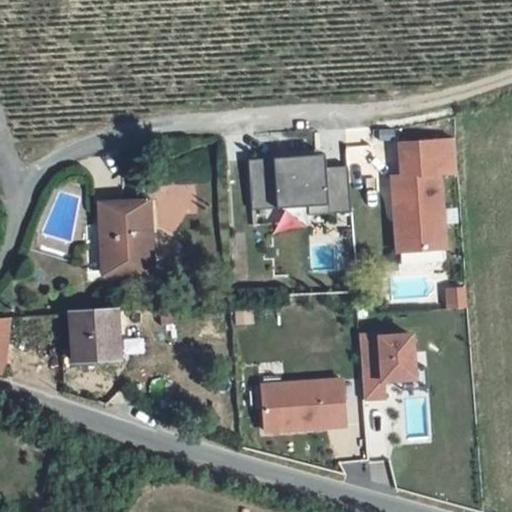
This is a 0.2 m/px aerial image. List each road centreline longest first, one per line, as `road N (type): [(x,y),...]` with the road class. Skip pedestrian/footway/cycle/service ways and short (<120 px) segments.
road 1 (residential): [(0,262),(48,161),(94,140),(142,126),(443,99)]
road 2 (tertiary): [(396,511),(104,426),(0,385)]
